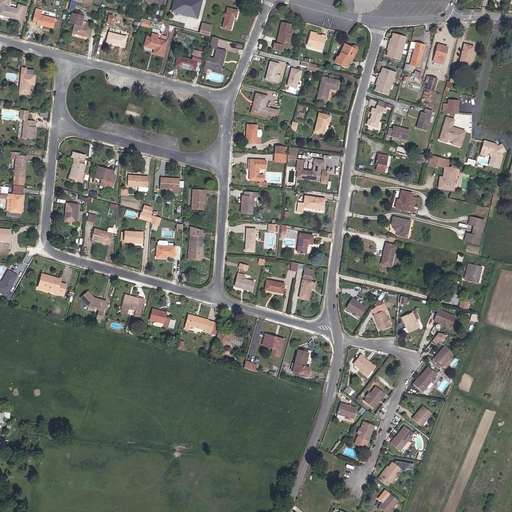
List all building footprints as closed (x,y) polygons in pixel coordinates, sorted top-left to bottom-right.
[(0,12),(21,18),(24,4),(21,3),(19,7),(11,5),(11,0),(1,0),(1,2),(3,3),(0,12)] [(180,0),(178,7),(194,11),(197,0),(196,0),(180,0)] [(21,18),(26,19),(29,5),(24,4),(21,18)] [(222,28),(230,30),(233,17),(236,18),(237,11),(227,9),(222,28)] [(58,26),(60,18),(41,13),(36,12),(34,19),(39,21),(39,23),(53,27),(54,25),(58,26)] [(92,27),(82,24),(84,19),(85,16),(74,13),(71,21),(76,23),(74,32),(89,36),(92,27)] [(209,26),(201,24),(198,33),(207,36),(209,26)] [(287,37),(289,28),(280,26),(278,33),(279,34),(278,40),(276,40),(274,47),(271,46),(270,53),(279,55),(280,49),(281,45),(287,46),(289,37),(287,37)] [(384,52),(394,54),(400,31),(390,29),(384,52)] [(153,54),(163,56),(167,42),(157,40),(159,33),(152,31),(150,38),(147,37),(144,46),(153,48),(154,47),(155,47),(153,54)] [(394,54),(397,55),(404,32),(400,31),(394,54)] [(107,41),(124,46),(127,37),(110,32),(107,41)] [(423,40),(408,36),(406,42),(411,43),(407,58),(417,61),(423,40)] [(320,40),(320,43),(315,41),(316,39),(310,37),(306,49),(321,53),(325,40),(321,39),(320,40)] [(430,57),(440,60),(445,42),(435,39),(430,57)] [(464,59),(465,60),(469,43),(460,41),(456,57),(457,57),(456,61),(463,63),(464,59)] [(351,50),(350,50),(350,51),(349,53),(343,50),(337,61),(335,61),(333,66),(343,72),(347,64),(350,65),(355,54),(356,53),(355,52),(354,50),(353,49),(351,50)] [(198,51),(194,50),(193,55),(194,55),(192,60),(178,56),(175,66),(194,71),(197,62),(200,63),(203,53),(198,51)] [(204,65),(221,70),(225,52),(217,50),(214,59),(206,57),(204,65)] [(30,82),(34,83),(35,73),(27,72),(29,61),(24,60),(20,90),(28,91),(30,82)] [(278,77),(274,76),(277,66),(268,63),(263,81),(276,84),(278,77)] [(392,67),(380,63),(373,87),(386,90),(392,67)] [(447,75),(452,76),(455,65),(449,64),(447,75)] [(304,72),(311,74),(313,68),(306,66),(304,72)] [(286,85),(296,88),(301,69),(291,67),(286,85)] [(416,70),(414,77),(420,79),(422,72),(416,70)] [(423,86),(430,88),(433,75),(426,73),(423,86)] [(314,103),(323,105),(326,92),(334,94),(336,85),(320,80),(314,103)] [(273,110),(263,108),(265,97),(256,95),(252,112),(256,113),(271,117),(273,110)] [(446,107),(455,109),(457,97),(448,95),(446,107)] [(379,124),(383,107),(386,108),(387,104),(378,101),(377,104),(373,103),(371,109),(373,109),(371,118),(369,118),(368,121),(379,124)] [(429,106),(422,104),(421,108),(418,107),(413,123),(423,126),(429,106)] [(455,142),(460,127),(452,124),(452,125),(449,124),(449,123),(447,123),(450,115),(442,113),(436,131),(442,133),(448,135),(447,139),(455,142)] [(22,134),(34,135),(35,123),(33,123),(33,117),(24,116),(22,134)] [(323,126),(325,126),(327,118),(316,116),(312,133),(320,135),(323,126)] [(386,122),(384,129),(404,134),(407,124),(390,120),(390,123),(386,122)] [(258,137),(254,136),(254,129),(255,125),(245,124),(244,142),(258,143),(258,137)] [(492,139),(482,136),(480,146),(486,148),(488,148),(490,152),(487,161),(497,163),(501,151),(499,151),(500,149),(504,146),(500,140),(495,142),(492,140),(492,139)] [(395,150),(407,153),(409,146),(397,143),(395,150)] [(24,165),(22,165),(23,152),(19,151),(19,148),(11,147),(10,154),(15,155),(13,178),(23,178),(24,165)] [(285,155),(292,156),(293,148),(286,147),(285,155)] [(375,165),(382,167),(387,151),(377,148),(375,157),(377,158),(375,165)] [(85,161),(82,161),(84,152),(73,149),(71,154),(74,154),(73,159),(75,159),(72,173),(81,175),(85,161)] [(445,163),(447,156),(427,149),(424,160),(431,162),(432,159),(441,162),(439,171),(438,175),(434,174),(431,185),(446,189),(452,165),(445,163)] [(262,175),(256,174),(256,168),(260,168),(261,160),(257,160),(257,159),(249,159),(248,179),(261,181),(262,175)] [(295,171),(300,171),(301,161),(294,160),(293,170),(295,171)] [(325,176),(322,175),(323,172),(320,172),(321,162),(311,160),(310,172),(300,171),(295,171),(294,178),(318,181),(318,183),(323,184),(325,176)] [(109,181),(112,182),(115,171),(112,170),(112,169),(105,166),(97,163),(94,174),(101,176),(100,180),(108,183),(109,181)] [(146,188),(147,187),(147,173),(127,172),(127,183),(138,183),(138,188),(146,188)] [(170,189),(176,190),(177,174),(159,173),(159,184),(170,185),(170,189)] [(27,190),(27,182),(17,181),(17,189),(27,190)] [(201,206),(201,201),(201,190),(203,190),(204,186),(191,185),(190,205),(201,206)] [(6,208),(21,209),(22,192),(8,190),(7,195),(6,208)] [(411,193),(401,190),(399,199),(396,198),(394,206),(411,211),(414,198),(410,197),(411,193)] [(250,204),(252,204),(252,195),(253,191),(244,191),(243,195),(241,195),(240,211),(250,212),(250,204)] [(301,206),(320,209),(322,198),(302,195),(301,202),(298,202),(296,212),(300,212),(301,206)] [(66,217),(77,219),(78,201),(67,200),(66,217)] [(142,212),(151,215),(152,207),(144,205),(142,212)] [(142,212),(141,212),(139,218),(151,221),(151,215),(142,212)] [(469,227),(478,229),(481,216),(467,213),(465,221),(470,222),(469,227)] [(151,222),(158,224),(160,217),(151,215),(151,221),(151,222)] [(397,234),(407,236),(411,221),(394,216),(391,224),(399,226),(397,234)] [(188,222),(188,236),(190,236),(190,249),(187,249),(187,254),(196,254),(196,250),(199,250),(200,231),(198,231),(198,225),(188,222)] [(268,230),(276,230),(277,226),(274,226),(275,223),(268,222),(268,230)] [(9,238),(6,238),(7,230),(10,230),(10,225),(0,223),(0,246),(5,247),(5,243),(8,243),(9,238)] [(92,236),(109,240),(112,230),(95,225),(92,236)] [(244,248),(253,249),(255,227),(246,226),(244,248)] [(461,238),(475,241),(478,229),(469,227),(468,230),(463,229),(461,238)] [(124,238),(141,239),(142,229),(125,228),(124,238)] [(305,243),(310,243),(311,235),(298,233),(295,251),(303,253),(305,243)] [(375,256),(386,259),(390,238),(380,236),(375,256)] [(156,238),(155,254),(165,254),(165,251),(172,251),(172,242),(166,242),(166,239),(164,237),(157,237),(156,238)] [(460,275),(470,278),(474,263),(464,260),(460,275)] [(12,287),(20,273),(11,268),(5,280),(0,276),(0,287),(9,292),(7,295),(13,297),(16,291),(10,288),(11,286),(12,287)] [(251,288),(254,279),(243,276),(244,272),(237,270),(234,283),(251,288)] [(70,282),(63,280),(64,276),(47,271),(43,282),(46,283),(45,285),(53,288),(54,285),(61,287),(60,290),(60,291),(67,293),(70,282)] [(264,286),(282,289),(283,280),(265,276),(264,286)] [(299,293),(308,295),(310,284),(311,278),(302,276),(299,293)] [(111,299),(97,295),(97,293),(96,293),(91,288),(84,295),(91,302),(104,306),(101,316),(106,317),(111,299)] [(138,310),(143,312),(148,295),(135,291),(135,293),(128,291),(124,304),(132,306),(132,304),(139,306),(138,310)] [(353,310),(355,311),(362,302),(348,293),(342,302),(349,307),(347,309),(351,312),(353,310)] [(452,303),(459,304),(461,297),(454,295),(452,303)] [(443,321),(449,323),(453,312),(437,306),(437,305),(433,303),(429,316),(437,319),(437,321),(442,323),(443,321)] [(172,316),(167,315),(168,310),(159,308),(159,307),(154,305),(151,316),(166,320),(165,323),(175,326),(177,318),(172,317),(172,316)] [(381,305),(371,310),(379,329),(390,325),(388,321),(390,319),(389,315),(386,316),(381,305)] [(413,318),(415,317),(413,313),(411,314),(408,306),(396,311),(404,327),(415,323),(413,318)] [(206,328),(212,329),(215,319),(208,317),(208,316),(189,311),(185,325),(189,326),(190,321),(207,326),(206,328)] [(235,339),(243,341),(245,331),(228,326),(227,328),(224,327),(223,330),(220,329),(218,335),(220,336),(220,339),(221,339),(220,341),(233,344),(235,339)] [(427,336),(431,338),(438,330),(433,329),(427,336)] [(276,333),(266,330),(263,341),(274,344),(272,350),(280,352),(284,338),(275,335),(276,333)] [(449,357),(451,354),(449,353),(451,350),(440,344),(432,358),(443,364),(447,356),(449,357)] [(294,367),(309,370),(314,347),(309,346),(309,348),(303,347),(299,346),(294,367)] [(362,373),(369,364),(356,354),(357,352),(354,350),(346,360),(353,366),(351,369),(354,372),(357,369),(362,373)] [(247,365),(254,367),(256,360),(248,358),(247,365)] [(431,381),(433,383),(436,379),(435,378),(438,374),(429,367),(420,378),(418,377),(412,383),(422,392),(431,381)] [(378,392),(379,393),(383,389),(373,382),(367,389),(365,388),(361,392),(363,394),(359,398),(368,405),(378,392)] [(350,395),(353,390),(347,386),(344,391),(350,395)] [(345,416),(349,417),(352,406),(335,401),(332,412),(340,414),(340,417),(344,418),(345,416)] [(431,418),(429,416),(432,412),(423,406),(412,419),(421,426),(426,420),(428,421),(431,418)] [(351,435),(362,439),(369,423),(358,418),(355,427),(352,426),(350,431),(352,431),(351,435)] [(410,443),(413,439),(411,437),(414,433),(406,426),(394,440),(393,439),(389,443),(398,451),(408,441),(410,443)] [(399,472),(397,471),(399,468),(402,470),(404,467),(411,468),(412,463),(394,460),(392,462),(391,461),(387,466),(381,475),(389,481),(390,482),(395,474),(396,475),(399,472)] [(389,481),(381,475),(387,466),(385,464),(376,477),(386,485),(389,481)] [(392,508),(399,500),(390,493),(379,506),(385,511),(389,511),(390,511),(391,511),(394,510),(392,508)]
